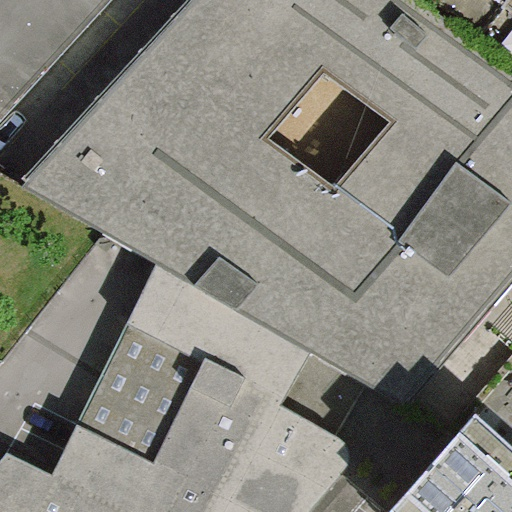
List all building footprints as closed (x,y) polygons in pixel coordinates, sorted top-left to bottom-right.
[(511,53),(442,0),(197,0),(23,191),(100,233),(159,265),(314,353),(404,407),(497,298),(511,280),(511,53)] [(511,0),(442,0),(511,53),(511,0)] [(314,353),(159,265),(129,325),(205,364),(156,464),(79,426),(54,476),(10,455),(0,467),(0,511),(312,511),(347,472),(352,460),(349,447),(342,439),(284,405),(314,353)] [(129,325),(79,426),(156,464),(205,364),(129,325)] [(511,511),(511,443),(478,413),(392,511),(393,511),(511,511)]
